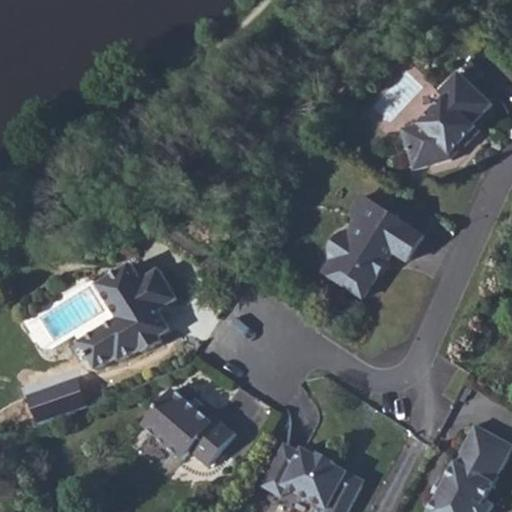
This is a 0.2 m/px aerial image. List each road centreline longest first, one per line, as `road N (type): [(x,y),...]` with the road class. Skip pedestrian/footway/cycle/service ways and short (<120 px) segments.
road 1 (residential): [(264,324),(354,376),(384,386),(407,379),(427,352),(497,186),(511,171)]
road 2 (unknown): [(383,511),(427,436),(424,409),(407,379)]
